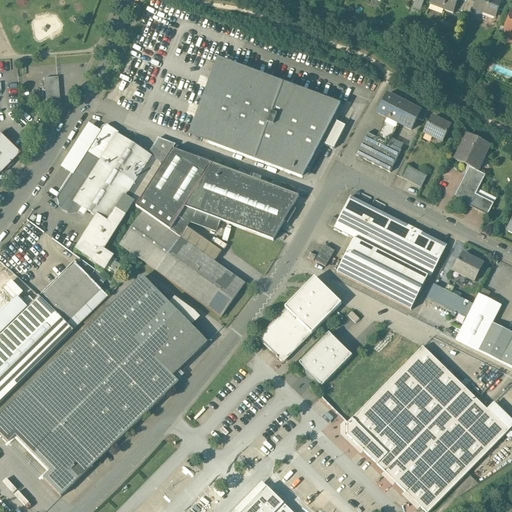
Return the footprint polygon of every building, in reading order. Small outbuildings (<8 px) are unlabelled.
[(423,0),(414,0),(412,8),(420,11),(423,0)] [(430,0),(429,5),(453,14),(457,0),(430,0)] [(501,1),(499,0),(476,0),(473,9),(495,17),(501,1)] [(511,10),(503,33),(511,36),(511,10)] [(339,104),(234,66),(206,143),(301,177),(319,142),(332,148),(344,125),(332,119),(339,104)] [(58,78),(44,79),(46,104),(60,103),(58,78)] [(414,109),(386,94),(376,113),(386,117),(398,124),(410,130),(416,119),(420,112),(414,109)] [(419,99),(414,109),(420,112),(416,119),(421,122),(430,105),(419,99)] [(450,126),(431,116),(423,132),(441,142),(450,126)] [(398,124),(386,117),(375,137),(388,144),(398,124)] [(60,167),(73,176),(102,132),(89,123),(60,167)] [(61,195),(73,202),(117,134),(105,126),(102,132),(73,176),(61,195)] [(388,144),(375,137),(365,132),(354,154),(388,171),(399,150),(388,144)] [(152,157),(148,154),(117,134),(73,202),(80,207),(97,218),(114,229),(132,202),(126,197),(152,157)] [(488,145),(466,134),(454,159),(469,167),(477,171),(486,153),(484,152),(488,145)] [(0,171),(5,168),(6,169),(10,165),(9,164),(19,154),(0,135),(0,171)] [(137,203),(172,150),(175,145),(158,138),(148,154),(152,157),(126,197),(132,202),(137,203)] [(298,196),(172,150),(137,203),(135,207),(142,212),(169,230),(184,207),(272,241),(298,196)] [(426,175),(405,166),(400,177),(421,187),(426,175)] [(477,171),(469,167),(453,198),(486,215),(493,202),(475,193),(484,174),(477,171)] [(77,213),(80,207),(73,202),(61,195),(58,199),(60,207),(71,214),(77,213)] [(354,237),(370,206),(349,196),(338,219),(334,227),(354,237)] [(446,245),(370,206),(354,237),(336,272),(409,309),(427,275),(430,276),(446,245)] [(169,230),(142,212),(119,244),(222,317),(245,283),(169,230)] [(326,223),(334,227),(338,219),(330,215),(326,223)] [(114,229),(97,218),(94,222),(92,223),(91,227),(88,232),(106,243),(114,229)] [(106,243),(88,232),(88,231),(76,250),(94,261),(93,262),(103,269),(104,269),(111,256),(102,251),(106,243)] [(333,251),(323,245),(313,260),(323,266),(333,251)] [(450,270),(452,271),(459,274),(473,282),(483,263),(459,251),(450,270)] [(116,260),(111,256),(104,269),(108,272),(110,271),(112,268),(112,266),(116,260)] [(74,263),(39,297),(72,331),(107,297),(74,263)] [(452,271),(443,288),(450,292),(459,274),(452,271)] [(313,277),(283,307),(286,309),(310,333),(340,303),(313,277)] [(146,279),(138,279),(0,413),(0,436),(7,444),(15,436),(49,471),(43,477),(60,495),(177,382),(170,376),(205,342),(146,279)] [(425,297),(436,303),(443,288),(432,283),(425,297)] [(436,303),(465,318),(473,303),(450,292),(443,288),(436,303)] [(0,314),(14,301),(3,289),(0,291),(0,314)] [(511,367),(511,334),(492,324),(502,305),(478,293),(473,303),(465,318),(454,339),(511,367)] [(72,331),(39,297),(27,309),(0,335),(0,388),(35,354),(42,361),(72,331)] [(0,314),(0,335),(27,309),(17,298),(14,301),(0,314)] [(310,333),(286,309),(258,337),(276,356),(288,356),(310,333)] [(351,356),(329,333),(298,363),(321,386),(351,356)] [(347,431),(347,437),(424,511),(428,511),(507,431),(422,346),(346,423),(347,431)] [(414,511),(424,511),(347,437),(347,431),(337,422),(327,432),(342,448),(345,444),(414,511)] [(226,511),(242,511),(266,488),(291,511),(297,511),(270,484),(273,482),(263,471),(226,507),(229,510),(226,511)] [(291,511),(266,488),(242,511),(291,511)]
